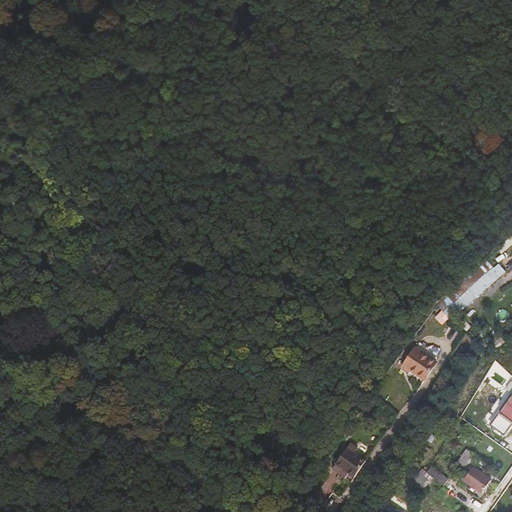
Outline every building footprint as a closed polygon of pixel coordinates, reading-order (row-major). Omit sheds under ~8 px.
[(20,142),(18,142),(17,143),(15,144),(13,145),(12,148),(11,150),(11,152),(12,154),(13,156),(14,158),(15,159),(17,160),(19,161),(21,161),(23,161),(25,161),(26,160),(28,159),(29,158),(30,156),(31,154),(31,152),(31,150),(30,148),(29,146),(28,144),(25,142),(24,142),(22,142),(20,142)] [(486,289),(502,276),(487,259),(452,288),(467,306),(486,289)] [(436,363),(416,348),(405,365),(425,379),(436,363)] [(511,393),(489,426),(507,440),(511,433),(511,421),(511,419),(511,393)] [(348,474),(353,477),(365,461),(354,453),(357,449),(349,445),(333,469),(340,473),(342,469),(348,474)] [(466,449),(453,467),(461,472),(473,454),(466,449)] [(436,480),(444,486),(448,478),(432,466),(427,473),(432,478),(436,480)] [(492,480),(474,467),(465,480),(483,494),(492,480)] [(415,479),(420,482),(426,473),(422,470),(415,479)] [(426,473),(420,482),(426,486),(432,478),(427,473),(426,473)]
